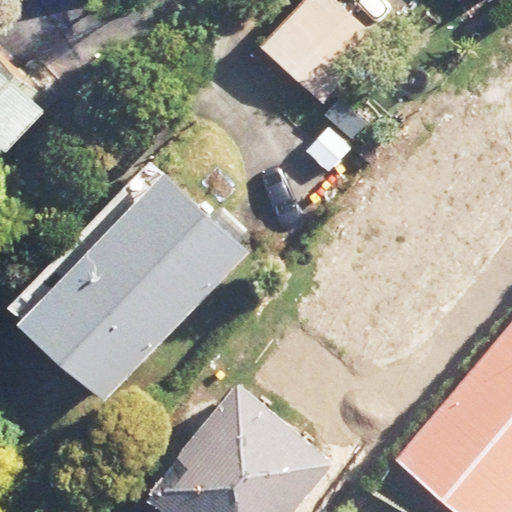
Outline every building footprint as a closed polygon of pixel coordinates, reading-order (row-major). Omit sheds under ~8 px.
[(288,8),(264,34),(326,91),(375,38),(337,2),(311,30),(288,8)] [(511,206),(511,61),(509,65),(488,48),(448,97),(458,105),(401,175),(449,214),(478,178),(511,206)] [(0,71),(0,143),(37,106),(0,71)] [(157,171),(2,323),(42,365),(96,401),(245,251),(196,209),(157,171)] [(511,275),(511,241),(485,218),(428,284),(472,322),(511,275)] [(289,327),(315,299),(293,279),(229,349),(261,380),(301,337),(289,327)] [(511,315),(391,459),(432,500),(448,511),(507,511),(511,507),(511,315)]
